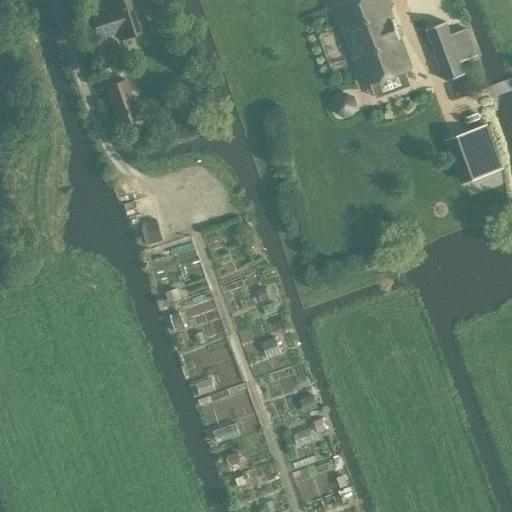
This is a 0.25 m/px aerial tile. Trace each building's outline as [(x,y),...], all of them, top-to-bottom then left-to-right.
[(106,0),(109,7),(91,14),(98,36),(116,30),(119,38),(147,28),(142,11),(151,8),(148,0),(106,0)] [(385,0),(350,0),(335,6),(364,85),(411,68),(385,0)] [(442,23),(426,28),(445,80),(465,73),(460,60),(472,56),(475,55),(465,29),(463,30),(451,34),(447,21),(442,23)] [(121,81),(105,86),(118,124),(134,119),(121,81)] [(484,126),(448,139),(464,180),(499,167),(484,126)]
